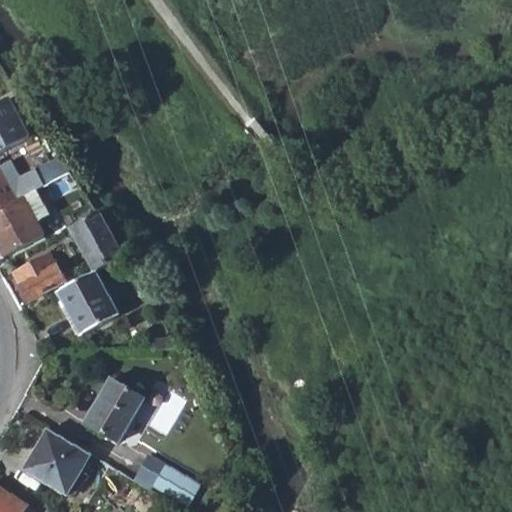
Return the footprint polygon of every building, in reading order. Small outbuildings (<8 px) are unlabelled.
[(0,103),(0,151),(27,136),(7,100),(0,103)] [(0,209),(22,197),(34,190),(49,182),(68,171),(59,156),(34,171),(38,179),(14,192),(0,167),(0,209)] [(49,182),(54,193),(75,180),(68,171),(49,182)] [(22,197),(37,225),(50,217),(34,190),(22,197)] [(37,225),(22,197),(0,209),(0,249),(4,257),(43,235),(37,225)] [(68,228),(92,274),(120,259),(94,213),(68,228)] [(64,283),(66,288),(81,280),(75,268),(60,276),(48,256),(14,275),(29,302),(64,283)] [(66,288),(55,294),(79,339),(116,318),(92,274),(81,280),(66,288)] [(181,337),(159,338),(159,351),(187,349),(183,342),(181,337)] [(116,444),(143,402),(108,380),(98,397),(102,400),(86,425),(116,444)] [(65,496),(89,456),(46,431),(22,471),(65,496)] [(186,506),(198,487),(164,464),(150,484),(186,506)] [(35,511),(0,489),(0,511),(35,511)]
